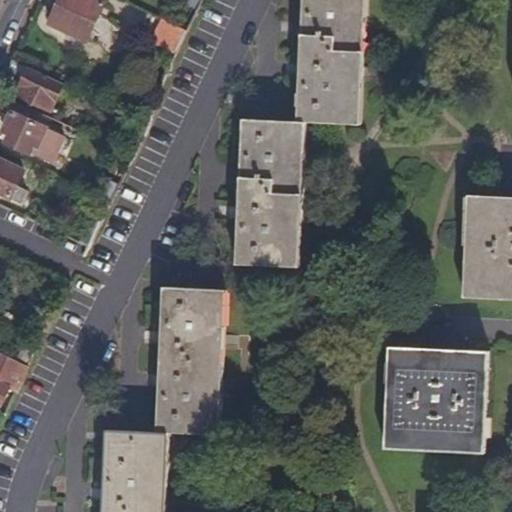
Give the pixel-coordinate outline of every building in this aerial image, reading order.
[(89,42),(107,5),(96,0),(62,0),(51,24),(89,42)] [(199,11),(204,0),(181,0),(181,1),(199,11)] [(365,127),(370,0),(305,0),(300,124),(247,122),(241,268),(303,270),(310,125),(365,127)] [(177,56),(189,32),(164,20),(152,44),(177,56)] [(52,112),(64,88),(29,71),(22,87),(23,88),(19,96),(52,112)] [(65,137),(18,115),(22,106),(0,95),(0,112),(11,118),(5,131),(11,134),(7,143),(52,164),(65,137)] [(21,187),(27,172),(0,159),(0,193),(23,204),(29,191),(21,187)] [(511,297),(511,195),(471,194),(468,296),(511,297)] [(91,249),(104,222),(92,216),(78,243),(91,249)] [(62,297),(66,288),(60,285),(56,294),(62,297)] [(225,435),(232,290),(170,289),(163,434),(113,432),(110,511),(171,511),(174,434),(225,435)] [(42,347),(52,327),(42,322),(32,341),(42,347)] [(487,450),(491,348),(391,345),(387,447),(487,450)] [(29,371),(37,357),(22,350),(15,364),(29,371)] [(17,395),(29,371),(15,364),(1,357),(0,358),(0,405),(2,407),(10,392),(17,395)]
